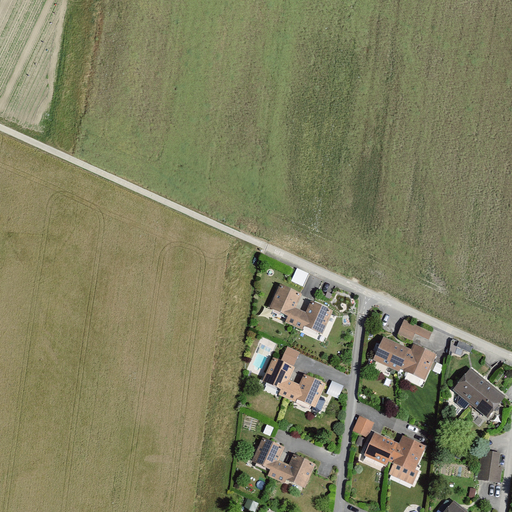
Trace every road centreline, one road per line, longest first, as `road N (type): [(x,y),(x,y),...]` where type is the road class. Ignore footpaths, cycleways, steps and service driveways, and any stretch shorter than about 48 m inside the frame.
road 1 (track): [(0,126),(261,244)]
road 2 (unclassified): [(338,511),(363,293)]
road 3 (residential): [(363,293),(511,358)]
